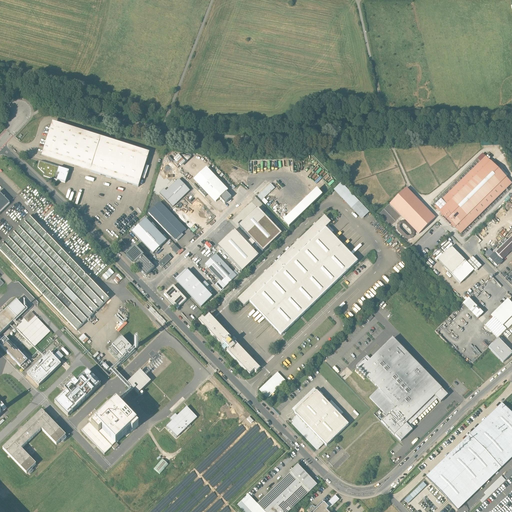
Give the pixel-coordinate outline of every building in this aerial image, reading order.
[(149,153),(52,122),(41,156),(138,187),(149,153)] [(499,172),(482,155),(478,159),(481,162),(435,208),(460,233),(511,182),(511,181),(509,179),(508,180),(505,178),(508,176),(502,170),(499,172)] [(69,171),(40,161),(38,167),(44,173),(43,176),(65,183),(69,171)] [(226,192),(206,172),(196,181),(202,188),(208,194),(216,202),(219,199),(226,192)] [(164,189),(159,194),(172,207),(189,191),(178,180),(166,192),(164,189)] [(275,188),(271,184),(258,196),(266,205),(267,203),(264,199),(275,188)] [(341,185),(335,191),(361,218),(367,213),(341,185)] [(205,197),(208,194),(202,188),(199,191),(205,197)] [(435,219),(406,189),(390,205),(419,234),(435,219)] [(321,195),(316,190),(283,221),(288,226),(289,227),(322,195),(321,194),(321,195)] [(226,192),(219,199),(225,204),(231,198),(226,192)] [(0,193),(0,212),(10,203),(0,193)] [(159,203),(148,213),(175,241),(176,240),(177,242),(183,236),(182,234),(186,230),(159,203)] [(281,234),(257,208),(238,226),(251,239),(246,243),(250,247),(254,243),(263,252),(281,234)] [(33,215),(0,246),(0,250),(77,330),(110,298),(36,222),(38,221),(33,215)] [(324,217),(238,300),(244,307),(249,302),(281,335),(284,332),(301,316),(343,276),(354,265),(357,262),(325,228),(330,224),(324,217)] [(144,220),(132,232),(153,254),(163,245),(165,242),(144,220)] [(234,231),(217,247),(242,272),(258,256),(250,247),(246,243),(234,231)] [(133,239),(128,234),(121,240),(126,245),(133,239)] [(511,237),(494,255),(500,262),(511,250),(511,237)] [(174,244),(170,248),(176,255),(180,251),(174,244)] [(135,247),(126,256),(146,277),(154,268),(143,256),(135,247)] [(451,247),(437,260),(460,284),(473,271),(474,271),(467,263),(451,247)] [(493,254),(488,260),(489,261),(491,260),(497,266),(501,262),(500,262),(494,255),(493,254)] [(162,268),(172,259),(167,255),(158,264),(162,268)] [(215,255),(204,265),(219,281),(226,287),(237,277),(215,255)] [(472,258),(467,263),(474,271),(473,271),(475,273),(481,267),(472,258)] [(107,280),(116,271),(112,267),(102,276),(107,280)] [(186,270),(175,280),(201,307),(212,297),(205,290),(208,286),(205,282),(201,286),(186,270)] [(221,292),(226,287),(219,281),(215,285),(221,292)] [(173,287),(164,295),(177,309),(186,301),(173,287)] [(468,298),(462,304),(478,319),(484,313),(468,298)] [(511,305),(507,300),(491,316),(493,318),(494,317),(502,326),(511,316),(511,305)] [(0,316),(0,335),(17,320),(17,319),(26,311),(16,301),(8,309),(8,310),(7,310),(0,316)] [(50,332),(31,313),(15,328),(34,348),(50,332)] [(202,318),(199,322),(222,346),(223,346),(224,347),(221,349),(224,352),(226,350),(227,350),(227,351),(250,375),(254,370),(256,372),(260,369),(235,343),(234,344),(233,343),(235,341),(233,339),(231,341),(230,339),(231,338),(209,316),(204,320),(202,318)] [(494,317),(493,318),(485,326),(498,339),(511,324),(511,316),(502,326),(494,317)] [(121,337),(108,349),(122,364),(135,351),(121,337)] [(29,366),(26,363),(27,361),(5,338),(0,342),(0,345),(21,367),(24,370),(29,366)] [(367,357),(356,367),(378,389),(369,398),(387,416),(381,422),(394,436),(395,435),(401,441),(412,430),(409,427),(437,399),(440,403),(448,396),(392,339),(370,360),(367,357)] [(511,353),(498,339),(489,348),(503,363),(511,353)] [(49,353),(27,374),(38,386),(39,386),(61,365),(50,353),(49,353)] [(64,394),(55,403),(68,416),(100,385),(87,371),(78,380),(76,382),(74,380),(64,389),(64,390),(66,392),(64,394)] [(151,382),(140,371),(128,383),(138,393),(151,382)] [(277,373),(260,390),(267,398),(285,381),(277,373)] [(293,425),(317,449),(323,443),(326,446),(348,425),(340,416),(343,414),(331,402),(328,404),(314,389),(292,410),(297,416),(296,418),(294,417),(292,421),(294,422),(293,425)] [(161,410),(171,401),(166,396),(157,405),(161,410)] [(116,402),(111,406),(107,402),(87,421),(89,423),(81,430),(81,431),(104,454),(130,429),(132,431),(138,425),(136,423),(116,402)] [(511,457),(511,414),(502,404),(426,477),(458,510),(511,457)] [(197,418),(186,407),(177,416),(175,414),(170,419),(172,421),(166,427),(176,438),(197,418)] [(386,416),(379,410),(375,414),(382,421),(386,416)] [(3,449),(26,473),(36,464),(21,449),(41,429),(56,445),(65,436),(42,411),(3,449)] [(168,465),(162,460),(154,469),(160,474),(168,465)] [(297,465),(257,504),(264,511),(289,511),(317,485),(297,465)] [(264,511),(257,504),(248,495),(241,502),(237,506),(242,511),(264,511)] [(325,505),(322,502),(311,511),(330,511),(328,510),(339,500),(335,496),(325,505)]
